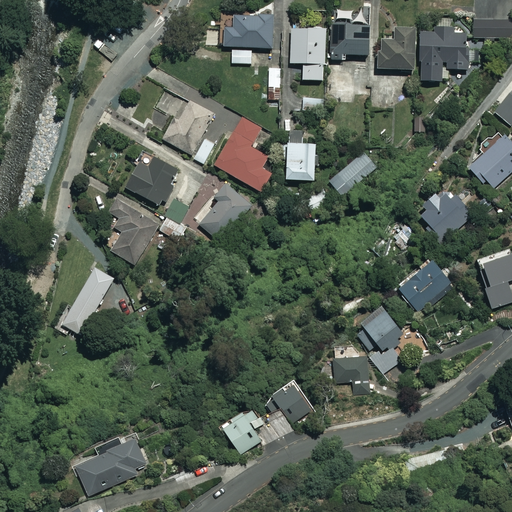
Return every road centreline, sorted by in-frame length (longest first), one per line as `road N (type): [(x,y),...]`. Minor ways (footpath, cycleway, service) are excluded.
road 1 (residential): [(511,346),(431,410),(305,447),(205,511)]
road 2 (residential): [(46,272),(91,113),(180,0)]
